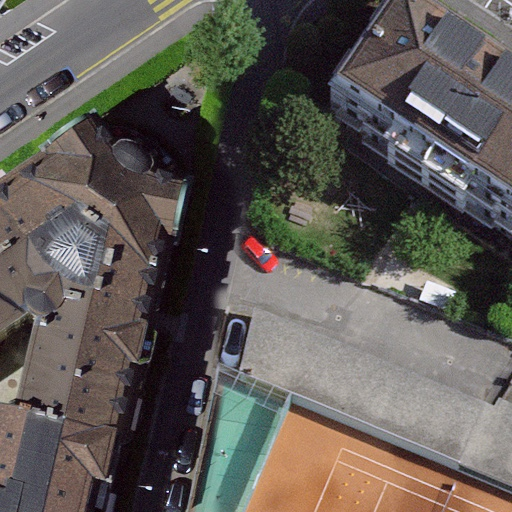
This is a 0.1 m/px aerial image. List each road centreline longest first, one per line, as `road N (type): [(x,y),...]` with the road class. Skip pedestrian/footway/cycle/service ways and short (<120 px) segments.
road 1 (residential): [(272,0),(160,511)]
road 2 (residential): [(145,0),(0,98)]
